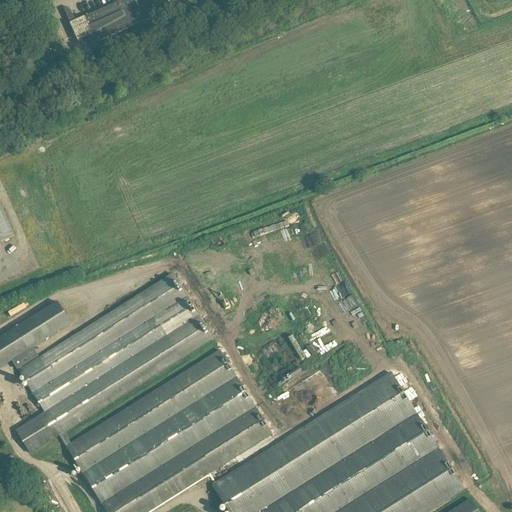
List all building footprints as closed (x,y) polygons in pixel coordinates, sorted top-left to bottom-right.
[(174,0),(122,0),(75,21),(69,8),(64,10),(76,38),(85,33),(91,45),(177,6),(174,0)] [(0,242),(16,235),(0,199),(0,242)] [(19,371),(45,412),(15,431),(31,456),(59,438),(105,511),(151,511),(273,435),(219,350),(73,443),(67,434),(213,341),(171,274),(19,371)] [(0,369),(13,361),(18,369),(39,357),(34,349),(72,326),(58,303),(28,322),(16,319),(0,328),(0,369)] [(279,382),(298,373),(282,340),(262,349),(279,382)] [(212,484),(228,511),(427,511),(465,489),(389,368),(212,484)] [(478,511),(470,499),(449,511),(478,511)]
